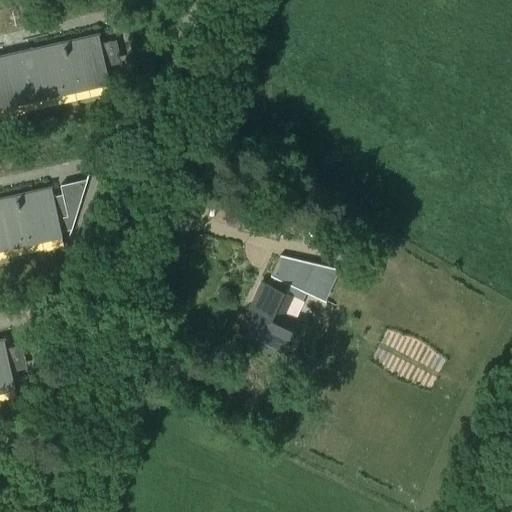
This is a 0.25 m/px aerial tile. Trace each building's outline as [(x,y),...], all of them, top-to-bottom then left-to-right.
[(99,33),(0,55),(0,106),(110,82),(106,65),(122,61),(117,39),(101,42),(99,33)] [(52,186),(0,197),(0,248),(63,235),(62,229),(72,227),(87,178),(61,184),(63,193),(54,194),(52,186)] [(245,210),(240,229),(254,233),(258,214),(245,210)] [(334,280),(330,290),(355,299),(359,289),(334,280)] [(242,320),(288,329),(299,290),(253,281),(242,320)] [(4,338),(0,338),(0,390),(15,387),(12,370),(27,366),(22,344),(6,347),(4,338)]
